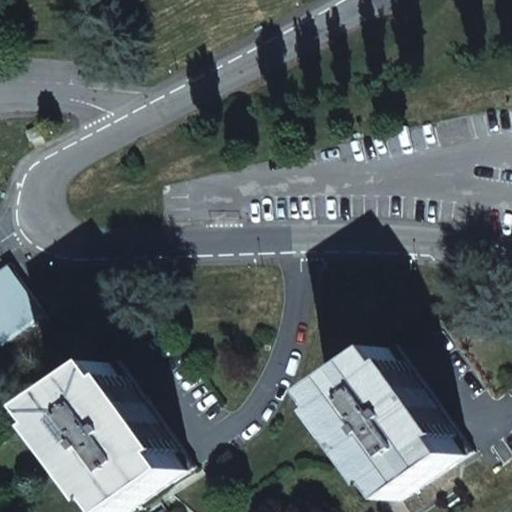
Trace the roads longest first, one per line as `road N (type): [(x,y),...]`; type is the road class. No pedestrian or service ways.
road 1 (residential): [(511,262),(404,245),(66,242),(44,217)]
road 2 (residential): [(44,217),(41,193),(68,159),(360,0)]
